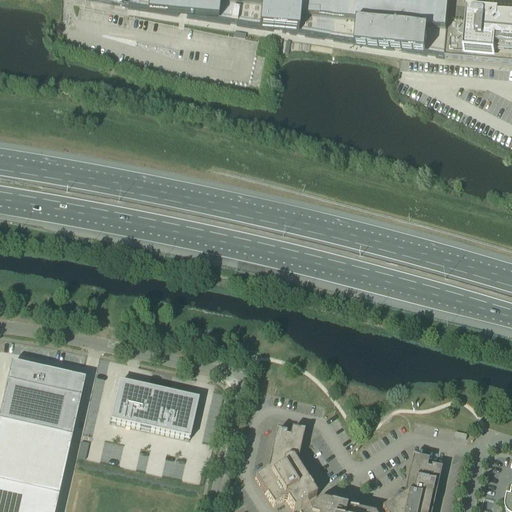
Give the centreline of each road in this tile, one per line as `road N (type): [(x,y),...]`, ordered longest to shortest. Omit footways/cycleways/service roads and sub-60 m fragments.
road 1 (motorway): [(0,195),(240,241),(511,314)]
road 2 (motorway): [(511,282),(253,215),(0,166)]
road 3 (unclassified): [(0,328),(237,378),(211,511)]
